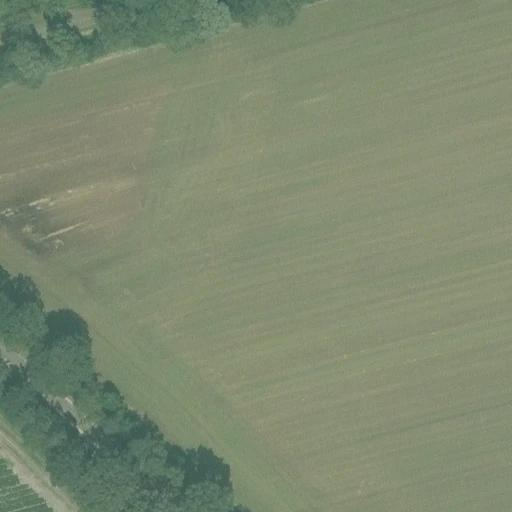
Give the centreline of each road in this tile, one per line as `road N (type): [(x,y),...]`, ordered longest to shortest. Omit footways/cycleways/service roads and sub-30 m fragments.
road 1 (unclassified): [(176,511),(0,347)]
road 2 (unclassified): [(0,41),(152,0)]
